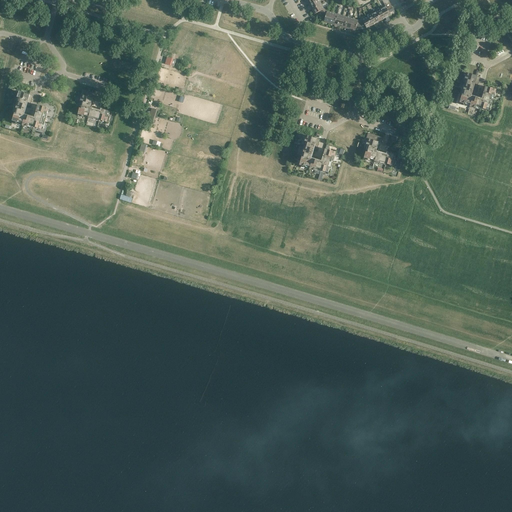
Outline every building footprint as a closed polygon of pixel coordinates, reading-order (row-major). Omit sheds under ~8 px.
[(321,4),(318,0),(317,0),(309,5),(312,9),(321,4)] [(324,9),(321,4),(312,9),(314,14),(320,11),(323,14),(325,10),(324,9)] [(386,7),(382,9),(381,8),(380,9),(386,18),(387,20),(388,23),(390,22),(387,17),(390,15),(389,14),(388,11),(386,8),(386,7)] [(386,18),(380,9),(380,10),(376,12),(381,21),(386,18)] [(327,12),(325,10),(323,14),(325,16),(324,22),(329,23),(332,13),(327,12)] [(381,21),(376,12),(372,15),(372,13),(371,14),(376,23),(381,21)] [(337,15),(332,13),(329,23),(334,25),(337,15)] [(376,23),(371,14),(370,14),(371,15),(367,18),(371,26),(376,23)] [(342,16),(337,15),(334,25),(339,26),(342,16)] [(348,18),(342,16),(339,26),(345,28),(348,18)] [(353,19),(348,18),(345,28),(350,29),(353,19)] [(371,26),(367,18),(362,20),(360,20),(361,29),(366,29),(367,29),(366,29),(371,26)] [(358,21),(353,19),(350,29),(355,31),(355,30),(361,29),(360,20),(358,21)] [(460,83),(463,84),(462,89),(463,89),(459,104),(480,110),(481,109),(489,111),(496,90),(485,87),(483,92),(481,99),(478,97),(478,95),(473,94),(473,96),(471,95),(473,87),(477,88),(480,77),(463,72),(460,83)] [(82,96),(92,99),(95,100),(97,94),(82,89),(80,95),(82,96)] [(13,102),(16,103),(14,109),(16,109),(12,122),(33,129),(34,127),(43,130),(49,108),(38,105),(36,111),(35,117),(31,116),(32,114),(26,113),(26,115),(24,114),(27,106),(30,107),(33,96),(16,91),(13,102)] [(92,99),(82,96),(79,106),(80,106),(78,115),(99,121),(99,120),(108,123),(110,117),(108,116),(110,111),(102,109),(101,108),(100,111),(94,110),(94,108),(95,109),(95,107),(95,106),(92,106),(91,108),(90,107),(92,99)] [(366,139),(368,139),(378,143),(381,143),(383,138),(368,133),(366,139)] [(300,146),(303,147),(301,152),(303,152),(299,166),(320,172),(321,171),(330,173),(336,152),(325,149),(323,155),(321,161),(318,160),(318,158),(313,157),(313,159),(311,158),(314,150),(317,151),(320,140),(303,135),(300,146)] [(378,143),(368,139),(364,150),(366,150),(363,159),(385,165),(385,164),(394,166),(396,160),(394,160),(396,155),(388,153),(388,152),(386,152),(386,154),(380,152),(381,150),(378,150),(377,151),(376,151),(378,143)]
